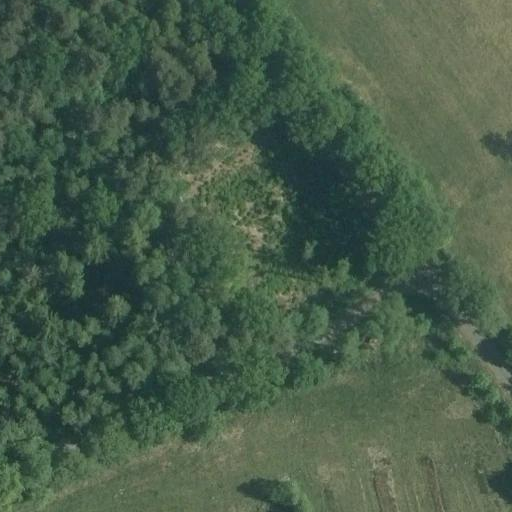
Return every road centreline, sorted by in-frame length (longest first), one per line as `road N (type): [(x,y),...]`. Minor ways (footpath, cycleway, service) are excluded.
road 1 (unclassified): [(0,474),(326,332),(420,266)]
road 2 (unclassified): [(420,266),(215,0)]
road 3 (unclassified): [(511,385),(420,266)]
